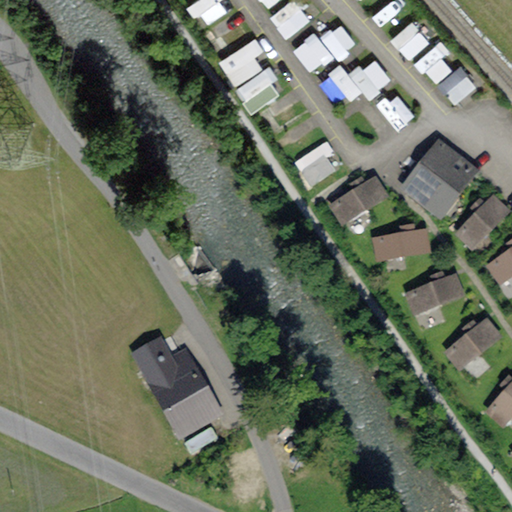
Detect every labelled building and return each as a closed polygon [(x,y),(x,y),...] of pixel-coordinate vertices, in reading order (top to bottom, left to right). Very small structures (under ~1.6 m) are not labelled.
[(288,35),(311,17),(297,0),(291,0),(273,15),(288,35)] [(210,28),(223,50),(250,34),(237,12),(210,28)] [(325,29),(334,55),(355,48),(346,22),(325,29)] [(296,42),(308,70),(333,59),(322,32),(296,42)] [(252,39),(221,59),(236,83),(267,63),(252,39)] [(284,90),(268,65),(236,86),(252,110),(284,90)] [(455,101),(477,84),(462,65),(440,82),(455,101)] [(282,124),(301,111),(291,96),(272,108),(282,124)] [(311,186),(340,168),(325,144),(296,162),(311,186)] [(440,150),(409,189),(440,214),(471,174),(440,150)] [(357,193),(333,208),(343,224),(386,197),(375,181),(366,187),(361,181),(353,186),(357,193)] [(478,215),(459,236),(472,249),(508,213),(494,200),(486,208),(480,202),(473,210),(478,215)] [(403,237),(375,242),(378,261),(428,253),(425,234),(414,236),(413,228),(402,230),(403,237)] [(511,250),(511,253),(490,269),(501,284),(511,276),(511,243),(509,246),(511,250)] [(462,297),(455,279),(444,283),(441,276),(432,279),(435,287),(408,297),(415,315),(462,297)] [(465,331),(470,337),(448,355),(460,370),(499,338),(487,323),(478,330),(473,324),(465,331)] [(182,352),(169,360),(160,343),(136,357),(154,388),(191,367),(182,352)] [(176,429),(173,431),(177,438),(218,415),(191,367),(154,388),(176,429)] [(508,392),(489,413),(503,426),(511,416),(511,382),(509,379),(502,387),(508,392)] [(300,485),(315,476),(309,467),(295,475),(300,485)]
